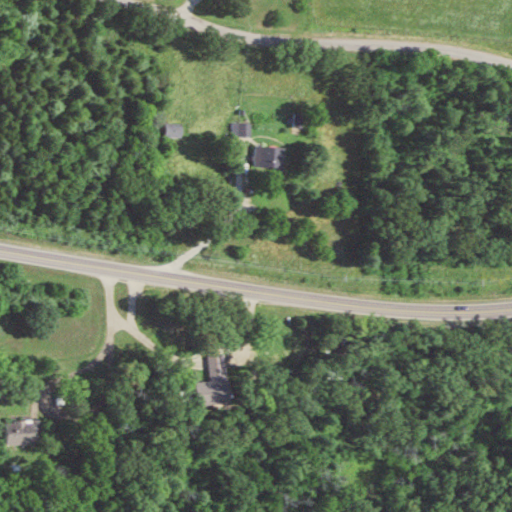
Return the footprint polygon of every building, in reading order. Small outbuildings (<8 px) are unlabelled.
[(239,135),(257,136),(258,122),(239,121),(239,135)] [(187,137),(188,123),(171,122),(170,136),(187,137)] [(260,166),(291,168),(292,146),(261,145),(260,166)] [(211,354),(212,380),(197,381),(198,405),(231,404),(229,353),(211,354)] [(44,420),(8,420),(9,444),(45,443),(44,420)]
